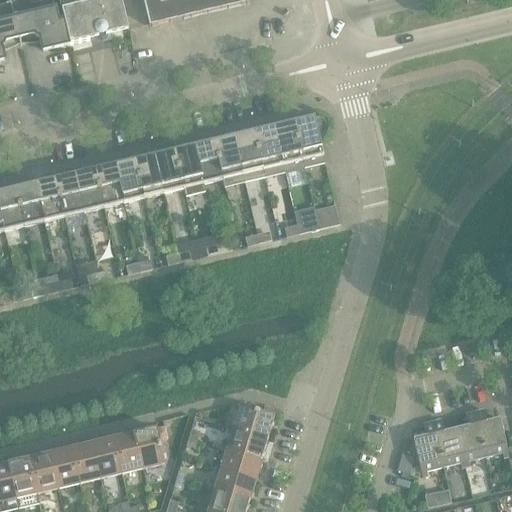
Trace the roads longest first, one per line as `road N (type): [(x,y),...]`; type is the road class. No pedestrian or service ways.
road 1 (residential): [(291,511),(370,207),(341,63)]
road 2 (tertiary): [(0,144),(341,63)]
road 3 (residential): [(511,420),(497,371),(405,392),(371,511)]
road 4 (residential): [(0,456),(255,398)]
road 5 (tertiary): [(341,63),(511,22)]
